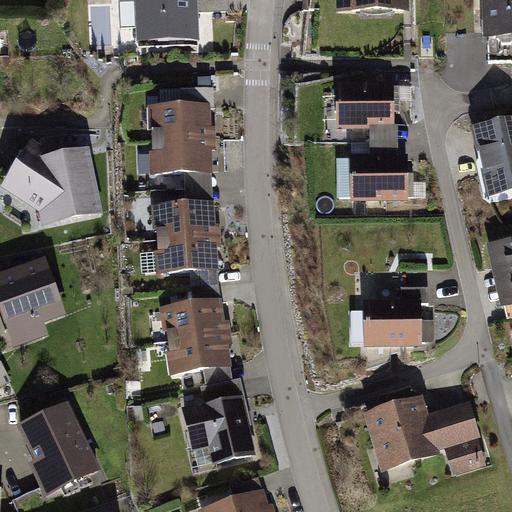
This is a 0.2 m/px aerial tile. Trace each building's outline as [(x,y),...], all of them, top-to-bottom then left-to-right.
[(133,0),(135,40),(198,38),(197,12),(229,11),(228,0),(133,0)] [(404,0),(342,0),(343,12),(404,12),(404,0)] [(511,0),(486,0),(488,41),(511,39),(511,0)] [(393,82),(335,81),(334,127),(372,127),(372,155),(407,156),(419,156),(420,124),(392,124),(393,82)] [(209,110),(156,112),(159,176),(213,173),(209,110)] [(511,189),(511,115),(474,124),(489,194),(511,189)] [(97,218),(86,156),(49,163),(34,153),(10,188),(45,212),(48,227),(97,218)] [(407,156),(372,155),(350,155),(350,204),(407,205),(407,156)] [(212,204),(158,208),(163,274),(218,270),(212,204)] [(511,230),(498,233),(511,299),(511,230)] [(69,318),(48,262),(0,279),(0,307),(16,350),(51,337),(47,327),(69,318)] [(193,275),(197,305),(221,301),(216,272),(193,275)] [(420,299),(358,299),(358,343),(420,343),(420,299)] [(153,327),(164,327),(162,301),(151,302),(153,327)] [(197,305),(166,310),(176,375),(231,367),(221,301),(197,305)] [(424,307),(426,338),(436,337),(434,306),(424,307)] [(205,401),(182,405),(191,448),(209,444),(213,464),(256,456),(241,380),(202,388),(205,401)] [(445,389),(380,407),(397,469),(502,441),(489,393),(449,403),(445,389)] [(112,459),(87,397),(32,419),(56,481),(112,459)] [(266,493),(205,511),(275,511),(274,507),(270,508),(266,493)]
